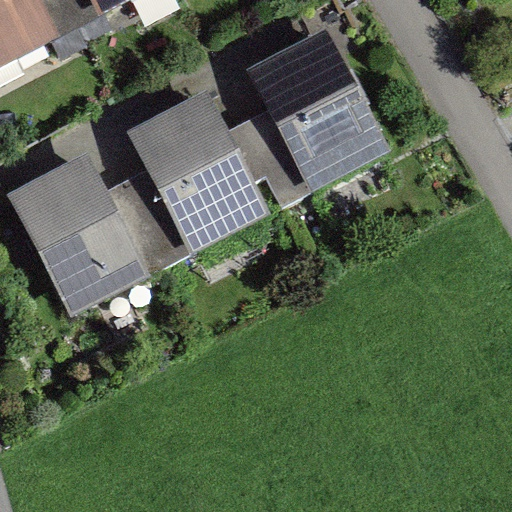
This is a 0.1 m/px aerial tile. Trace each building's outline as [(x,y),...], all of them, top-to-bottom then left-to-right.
[(41,0),(0,0),(0,71),(61,43),(41,0)] [(88,0),(98,20),(137,0),(88,0)] [(331,34),(252,75),(316,196),(394,154),(331,34)] [(272,218),(209,97),(133,136),(195,257),(272,218)] [(150,281),(89,158),(11,197),(72,320),(150,281)]
